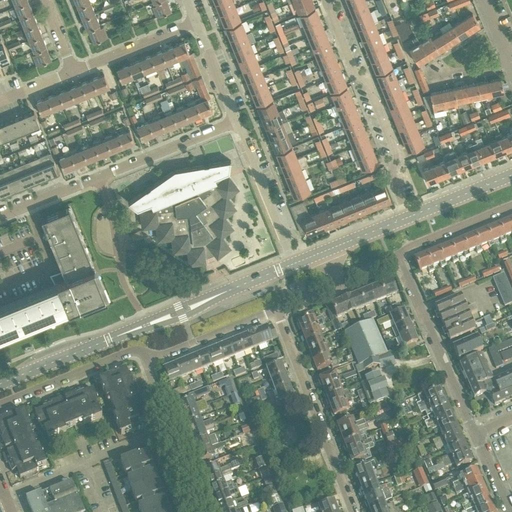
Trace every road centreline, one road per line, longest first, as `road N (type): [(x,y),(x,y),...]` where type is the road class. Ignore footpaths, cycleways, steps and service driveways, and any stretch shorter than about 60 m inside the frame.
road 1 (tertiary): [(0,385),(293,265)]
road 2 (residential): [(0,218),(235,123)]
road 3 (residential): [(408,217),(390,175),(398,157),(369,88),(354,77),(331,0)]
road 4 (residential): [(353,511),(275,310)]
road 5 (residential): [(475,434),(396,254)]
road 6 (residential): [(0,406),(132,352),(145,363)]
road 7 (residential): [(145,363),(203,511)]
road 8 (residential): [(293,265),(235,123)]
road 9 (residential): [(145,363),(275,310)]
road 10 (residential): [(74,71),(194,23)]
road 11 (residential): [(396,254),(511,205)]
